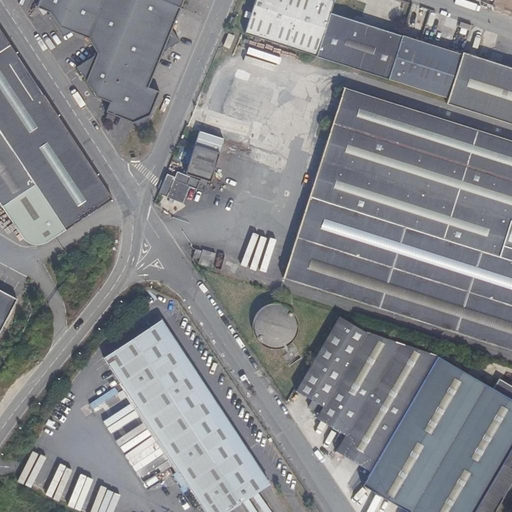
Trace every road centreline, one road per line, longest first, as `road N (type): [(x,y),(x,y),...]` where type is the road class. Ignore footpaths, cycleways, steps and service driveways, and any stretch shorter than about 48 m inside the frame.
road 1 (unclassified): [(187,282),(337,511)]
road 2 (tertiary): [(0,0),(127,194)]
road 3 (unclassified): [(224,0),(158,158),(127,194)]
road 4 (tertiary): [(113,288),(0,431)]
